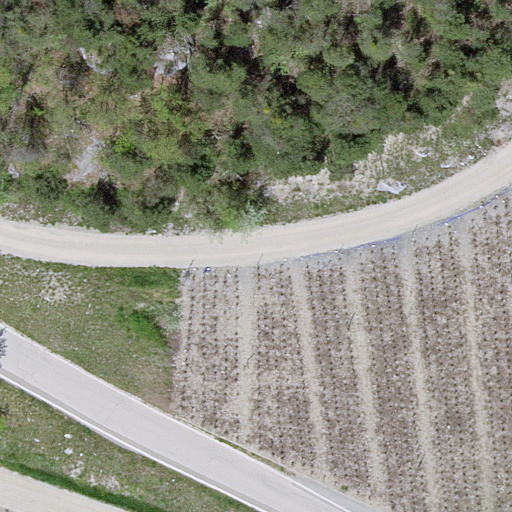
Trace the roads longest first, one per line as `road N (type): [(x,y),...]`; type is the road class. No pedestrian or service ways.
road 1 (track): [(0,207),(128,234),(371,225),(511,156)]
road 2 (unclassified): [(311,511),(0,336)]
